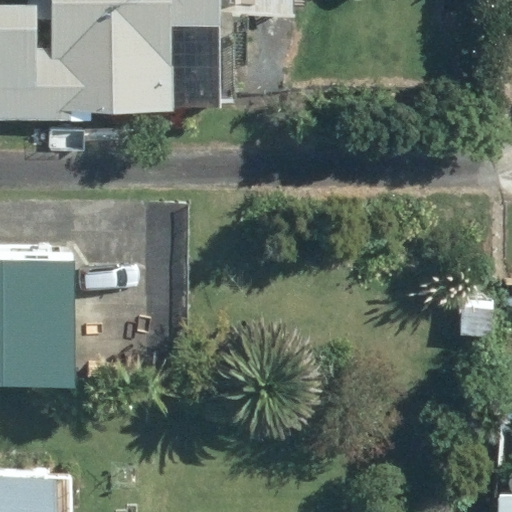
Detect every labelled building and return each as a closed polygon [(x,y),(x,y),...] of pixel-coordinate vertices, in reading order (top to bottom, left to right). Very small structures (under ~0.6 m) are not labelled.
[(215,0),(0,0),(0,115),(64,115),(65,105),(167,104),(167,100),(216,99),(215,0)] [(0,373),(68,375),(70,250),(0,249),(0,373)] [(491,292),(460,291),(461,321),(492,320),(491,292)] [(0,511),(47,511),(47,466),(0,466),(0,511)] [(511,511),(511,488),(502,488),(501,511),(511,511)]
